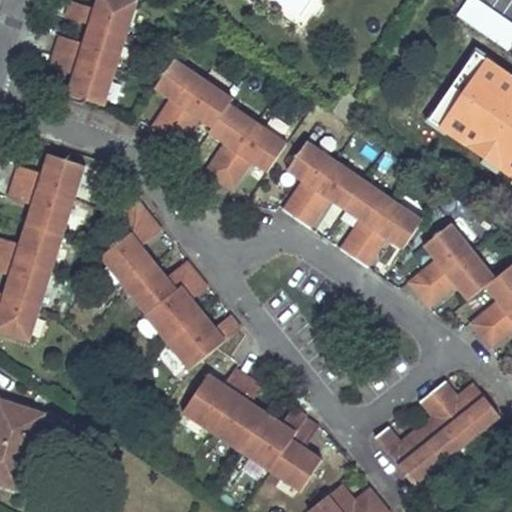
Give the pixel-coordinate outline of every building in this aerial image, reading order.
[(117,69),(129,34),(139,0),(98,0),(96,6),(78,0),(71,0),(67,14),(91,23),(85,41),(61,33),(60,34),(51,64),(75,73),(69,93),(106,105),(117,69)] [(261,121),(231,101),(234,96),(207,77),(176,57),(159,81),(156,87),(171,97),(176,100),(173,105),(168,102),(151,126),(179,145),(196,121),(191,117),(194,112),(199,116),(214,125),(210,131),(226,141),(230,144),(227,149),(223,146),(205,171),(233,190),(250,165),(245,161),(248,156),(254,160),(269,171),(289,141),(261,121)] [(376,70),(375,58),(366,59),(367,71),(376,70)] [(348,123),(361,102),(347,93),(334,114),(348,123)] [(176,100),(171,97),(168,102),(173,105),(176,100)] [(196,121),(199,116),(194,112),(191,117),(196,121)] [(397,199),(368,179),(339,160),(310,139),(289,169),(304,179),(309,183),(306,188),(301,184),(284,208),(284,209),(312,228),(329,203),(324,200),(327,195),(332,198),(346,209),(361,219),(366,222),(363,227),(358,224),(340,249),(369,268),(386,243),(381,240),(384,235),(389,238),(405,249),(425,218),(397,199)] [(53,269),(64,234),(76,199),(87,163),(49,151),(44,170),(19,163),(9,195),(33,202),(27,222),(20,242),(0,235),(0,269),(10,273),(4,292),(0,290),(0,330),(30,340),(42,304),(53,269)] [(250,165),(254,160),(248,156),(245,161),(250,165)] [(306,188),(309,183),(304,179),(301,184),(306,188)] [(329,203),(332,198),(327,195),(324,200),(329,203)] [(205,312),(194,297),(209,285),(188,259),(168,275),(155,259),(144,244),(163,229),(138,197),(121,211),(134,228),(101,255),(123,283),(146,312),(145,313),(146,314),(168,341),(190,369),(218,347),(242,328),(231,314),(216,326),(205,312)] [(366,222),(361,219),(358,224),(363,227),(366,222)] [(511,266),(497,278),(475,250),(454,222),(424,245),(436,260),(440,264),(436,267),(432,263),(408,281),(429,308),(454,290),(450,284),(454,281),(458,287),(469,300),(487,286),(498,300),(502,305),(497,308),(494,304),(470,323),(491,349),(511,333),(511,326),(511,325),(511,324),(511,266)] [(454,290),(458,287),(454,281),(450,284),(454,290)] [(306,447),(320,427),(307,417),(308,415),(294,405),(283,422),(268,412),(253,402),(264,385),(236,366),(226,383),(210,372),(183,411),(212,431),(241,451),(270,470),(301,491),(323,459),(306,447)] [(473,439),(501,417),(476,386),(464,395),(469,400),(465,403),(461,398),(447,380),(420,401),(435,419),(438,424),(435,427),(431,422),(419,431),(407,441),(411,446),(407,449),(403,444),(389,425),(375,437),(414,486),(444,462),(473,439)] [(465,403),(469,400),(464,395),(461,398),(465,403)] [(0,482),(18,489),(43,415),(0,401),(0,482)] [(411,446),(407,441),(403,444),(407,449),(411,446)] [(389,511),(370,487),(352,501),(347,505),(344,502),(349,498),(339,486),(309,510),(309,511),(389,511)]
